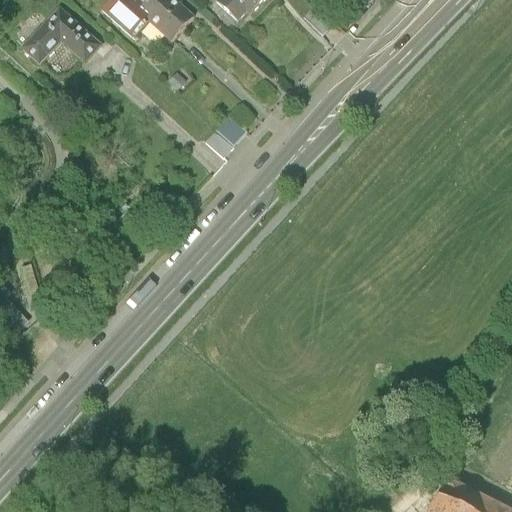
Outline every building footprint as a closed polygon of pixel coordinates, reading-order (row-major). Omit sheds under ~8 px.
[(194,25),(166,0),(154,0),(143,13),(128,0),(118,0),(103,17),(135,46),(150,30),(172,49),(194,25)] [(224,0),(216,9),(238,29),(247,19),(251,22),(271,0),(270,0),(224,0)] [(373,0),(350,0),(363,11),(373,0)] [(322,40),(331,30),(312,11),(302,21),(322,40)] [(100,52),(60,16),(22,56),(32,65),(39,58),(46,64),(61,48),(85,69),(100,52)] [(170,212),(153,197),(128,225),(145,239),(170,212)] [(111,259),(93,240),(85,249),(49,284),(67,303),(111,259)] [(0,327),(3,325),(20,342),(45,324),(20,297),(16,301),(7,309),(0,302),(0,327)] [(32,380),(64,346),(45,327),(7,354),(32,380)] [(511,511),(511,507),(461,482),(452,499),(450,498),(442,511),(511,511)]
